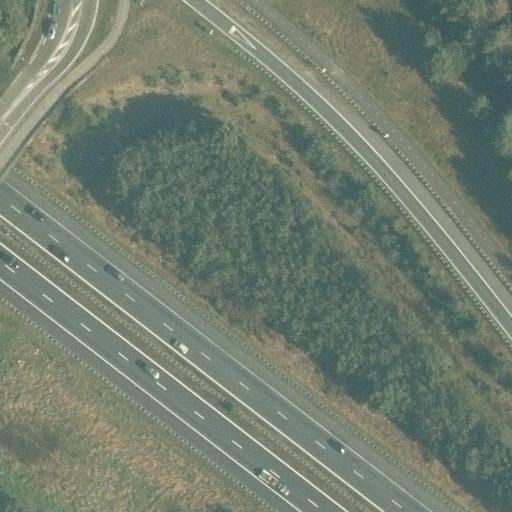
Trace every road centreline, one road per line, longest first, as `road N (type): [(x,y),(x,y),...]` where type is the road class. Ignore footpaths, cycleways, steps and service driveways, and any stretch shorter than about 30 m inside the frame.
road 1 (motorway): [(400,511),(0,201)]
road 2 (motorway): [(511,331),(322,108),(192,0)]
road 3 (motorway): [(0,263),(320,511)]
road 4 (secondary): [(2,123),(54,62),(76,0)]
